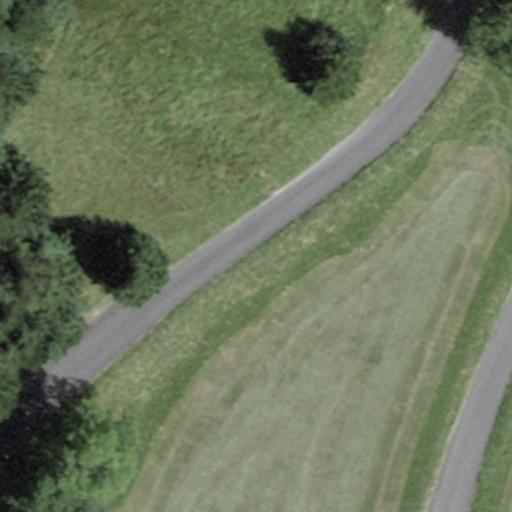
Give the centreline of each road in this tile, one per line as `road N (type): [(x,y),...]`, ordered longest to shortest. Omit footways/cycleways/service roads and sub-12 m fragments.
road 1 (unclassified): [(0,445),(199,260),(349,164),(408,110),(467,0)]
road 2 (unclassified): [(511,324),(450,511)]
